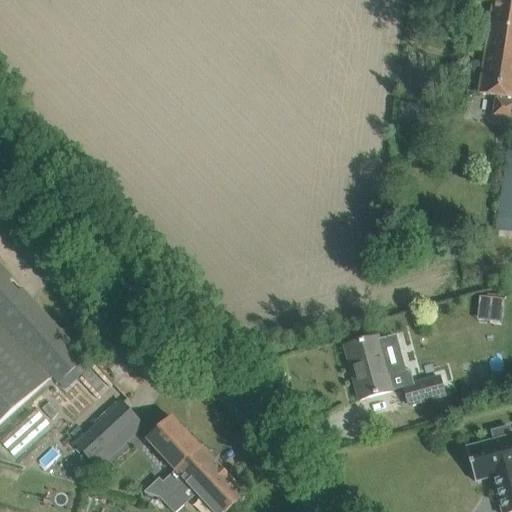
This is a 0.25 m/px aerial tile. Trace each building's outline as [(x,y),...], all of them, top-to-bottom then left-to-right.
[(511,0),(493,0),(485,51),(511,54),(511,0)] [(511,119),(511,54),(485,51),(479,94),(497,97),(496,100),(495,100),(493,117),(511,119)] [(511,140),(511,141),(501,211),(511,213),(511,140)] [(58,385),(70,373),(85,360),(21,290),(18,293),(9,282),(12,279),(0,265),(0,425),(26,402),(52,379),(58,385)] [(364,344),(345,349),(359,401),(404,389),(404,388),(412,386),(408,373),(404,375),(395,339),(379,343),(378,340),(364,344)] [(412,386),(404,388),(404,389),(409,406),(444,397),(439,378),(412,386)] [(122,400),(75,445),(99,470),(146,425),(122,400)] [(157,432),(147,441),(181,479),(169,490),(174,495),(186,484),(213,460),(201,447),(199,449),(172,418),(157,432)] [(492,432),(494,441),(466,449),(475,483),(493,478),(501,511),(511,511),(511,436),(511,437),(509,428),(492,432)] [(213,460),(186,484),(211,511),(228,511),(231,510),(246,496),(213,460)]
